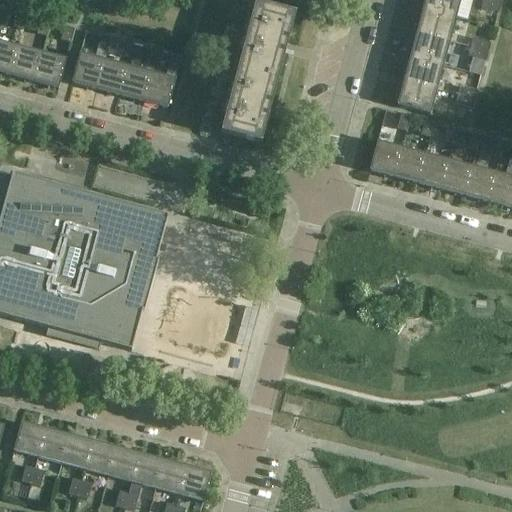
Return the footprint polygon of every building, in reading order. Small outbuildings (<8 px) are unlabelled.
[(457,21),(461,0),(426,0),(423,12),(457,21)] [(500,15),(502,6),(485,2),(482,10),(500,15)] [(256,7),(239,72),(278,82),(295,17),(256,7)] [(450,45),(457,21),(423,12),(417,36),(450,45)] [(27,18),(18,16),(14,31),(23,33),(27,18)] [(51,25),(42,22),(38,37),(47,39),(51,25)] [(75,31),(66,28),(62,43),(71,45),(75,31)] [(444,69),(450,45),(417,36),(411,60),(444,69)] [(111,40),(101,38),(98,52),(107,55),(111,40)] [(489,55),(492,46),(474,41),(472,50),(489,55)] [(0,75),(12,79),(19,49),(0,44),(0,75)] [(125,44),(121,58),(131,61),(134,47),(125,44)] [(43,56),(19,49),(12,79),(35,85),(43,56)] [(158,53),(149,50),(145,64),(154,67),(158,53)] [(487,64),(489,55),(472,50),(469,60),(487,64)] [(59,92),(67,62),(43,56),(35,85),(59,92)] [(182,59),(171,56),(168,70),(178,73),(182,59)] [(97,92),(104,63),(80,57),(73,86),(97,92)] [(438,93),(444,69),(411,60),(405,84),(438,93)] [(128,69),(104,63),(97,92),(120,98),(128,69)] [(144,105),(152,75),(128,69),(120,98),(144,105)] [(239,72),(222,136),(261,147),(278,82),(239,72)] [(176,82),(152,75),(144,105),(168,111),(176,82)] [(431,118),(438,93),(405,84),(398,110),(431,118)] [(462,90),(459,99),(476,104),(479,94),(462,90)] [(474,113),(476,104),(459,99),(457,108),(474,113)] [(410,120),(401,118),(398,130),(407,133),(410,120)] [(434,127),(424,124),(421,136),(431,139),(434,127)] [(458,133),(449,131),(445,143),(454,145),(458,133)] [(481,139),(472,137),(469,149),(478,152),(481,139)] [(505,145),(496,143),(492,155),(501,158),(505,145)] [(394,181),(402,152),(378,145),(370,174),(394,181)] [(425,158),(402,152),(394,181),(418,187),(425,158)] [(418,187),(441,193),(449,164),(425,158),(418,187)] [(473,170),(449,164),(441,193),(466,199),(473,170)] [(489,206),(496,176),(473,170),(466,199),(489,206)] [(85,196),(86,191),(35,177),(33,182),(12,176),(0,222),(0,317),(48,331),(46,338),(99,352),(101,345),(131,353),(142,314),(144,314),(158,262),(156,262),(168,218),(85,196)] [(511,180),(496,176),(489,206),(511,211),(511,180)] [(250,215),(265,219),(267,211),(252,207),(250,215)] [(144,359),(139,379),(150,381),(155,362),(144,359)] [(14,455),(39,462),(46,433),(22,426),(14,455)] [(70,439),(46,433),(39,462),(62,468),(70,439)] [(70,439),(62,468),(86,474),(93,445),(70,439)] [(117,451),(93,445),(86,474),(110,481),(117,451)] [(140,458),(117,451),(110,481),(133,487),(140,458)] [(140,458),(133,487),(157,493),(164,464),(140,458)] [(188,470),(164,464),(157,493),(181,499),(188,470)] [(181,499),(204,506),(212,477),(188,470),(181,499)] [(32,488),(36,473),(27,471),(23,486),(32,488)] [(36,473),(32,488),(41,490),(45,475),(36,473)] [(80,479),(79,484),(74,483),(70,498),(79,500),(83,485),(84,481),(80,479)] [(83,485),(79,500),(88,503),(92,488),(83,485)] [(122,511),(126,511),(130,498),(121,496),(117,511),(122,511)] [(130,498),(126,511),(136,511),(139,500),(130,498)]
